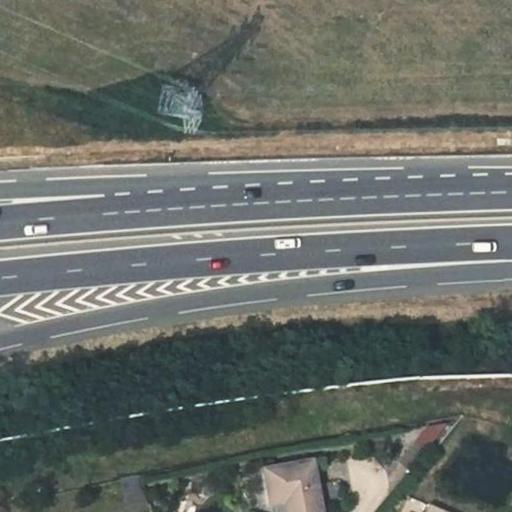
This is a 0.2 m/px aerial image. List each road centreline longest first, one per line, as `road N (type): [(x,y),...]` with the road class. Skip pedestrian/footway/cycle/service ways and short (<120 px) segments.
road 1 (motorway): [(511,193),(70,218)]
road 2 (motorway): [(0,331),(301,269),(354,241)]
road 3 (motorway): [(0,270),(354,241)]
road 4 (motorway): [(354,241),(511,236)]
